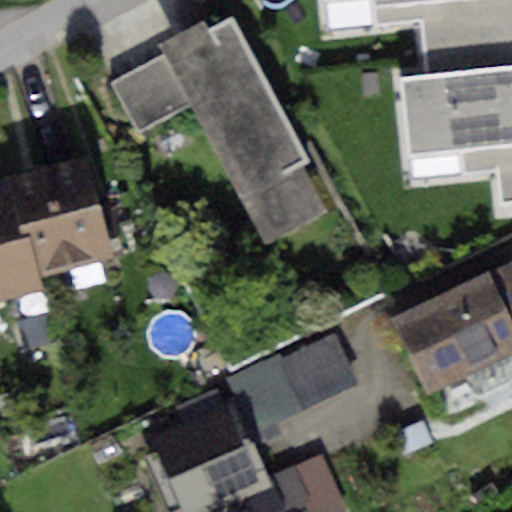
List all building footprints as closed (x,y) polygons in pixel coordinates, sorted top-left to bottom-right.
[(511,0),(319,0),(320,3),(342,0),(370,0),(374,27),(421,21),(427,71),(511,61),(511,0)] [(200,22),(156,46),(161,56),(189,107),(264,244),(324,211),(301,168),(311,162),(232,17),(206,32),(200,22)] [(189,107),(161,56),(110,84),(138,135),(189,107)] [(511,61),(427,71),(397,74),(407,157),(456,151),(458,172),(494,168),(498,206),(511,204),(511,61)] [(5,178),(7,188),(31,277),(109,257),(84,158),(5,178)] [(0,190),(0,297),(34,288),(31,277),(7,188),(0,190)] [(511,263),(387,319),(419,392),(511,351),(511,352),(511,263)] [(221,380),(233,404),(247,437),(358,386),(335,335),(280,360),(277,354),(221,380)] [(233,404),(149,441),(180,511),(211,511),(242,499),(269,487),(247,437),(233,404)] [(325,463),(269,487),(242,499),(247,511),(288,511),(307,504),(310,511),(339,511),(344,510),(325,463)]
